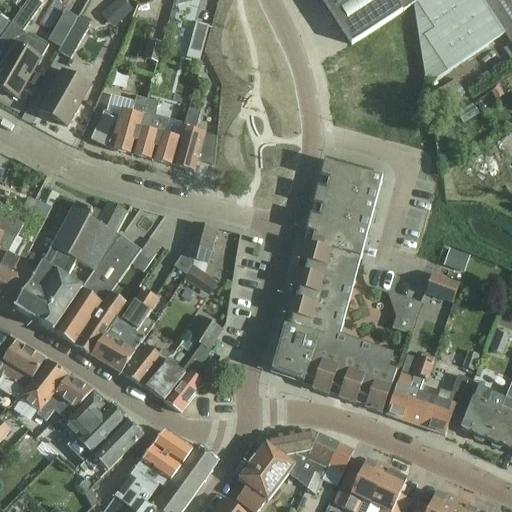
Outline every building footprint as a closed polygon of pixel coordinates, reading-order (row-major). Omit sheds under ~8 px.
[(29,0),(11,26),(22,34),(42,6),(32,0),(29,0)] [(120,0),(118,0),(106,12),(119,25),(132,12),(120,0)] [(172,0),(156,0),(154,7),(174,13),(177,2),(172,0)] [(320,0),(351,46),(351,47),(410,8),(423,0),(320,0)] [(511,0),(423,0),(410,8),(428,86),(505,35),(511,45),(511,0)] [(0,41),(11,26),(0,18),(0,41)] [(78,20),(58,55),(70,61),(90,27),(78,20)] [(210,52),(222,47),(211,21),(199,26),(210,52)] [(15,40),(13,44),(12,44),(0,65),(0,90),(18,101),(41,60),(48,47),(27,35),(15,40)] [(145,61),(157,64),(162,46),(150,43),(145,61)] [(144,84),(148,72),(136,68),(132,80),(144,84)] [(61,72),(39,113),(67,129),(90,87),(61,72)] [(476,72),(463,79),(472,94),(485,87),(476,72)] [(122,113),(120,120),(121,121),(120,125),(119,125),(118,125),(111,152),(131,158),(147,102),(136,99),(131,115),(122,113)] [(131,158),(172,169),(180,141),(164,137),(168,121),(154,118),(158,105),(147,102),(131,158)] [(180,141),(172,169),(193,174),(196,163),(201,147),(202,135),(193,132),(194,129),(196,129),(200,113),(188,110),(180,141)] [(91,143),(111,152),(118,125),(119,125),(120,125),(121,121),(120,120),(120,121),(105,114),(91,143)] [(201,147),(196,163),(214,167),(216,139),(202,135),(201,147)] [(341,392),(339,400),(338,401),(354,407),(357,398),(368,401),(365,410),(381,416),(396,373),(395,372),(387,370),(390,363),(379,359),(381,353),(339,338),(382,179),(373,176),(324,163),(320,180),(329,183),(326,192),(317,189),(312,207),(321,210),(319,219),(310,217),(305,234),(314,237),(311,248),(302,246),(297,262),(306,265),(303,275),(295,273),(290,289),(299,292),(296,302),(287,300),(283,316),(292,319),(289,329),(284,328),(272,373),(303,384),(305,379),(315,383),(312,392),(328,397),(331,389),(341,392)] [(82,293),(81,292),(65,282),(76,265),(94,276),(120,240),(115,237),(127,216),(107,205),(99,220),(75,207),(43,265),(35,279),(14,313),(52,335),(82,293)] [(51,212),(37,206),(32,216),(46,223),(51,212)] [(61,231),(68,216),(59,212),(51,227),(61,231)] [(0,272),(7,258),(23,229),(0,219),(0,272)] [(193,226),(190,238),(214,244),(217,232),(193,226)] [(190,238),(187,250),(211,256),(214,244),(190,238)] [(108,301),(110,297),(132,267),(133,267),(142,254),(120,240),(94,276),(92,277),(91,277),(81,292),(82,293),(52,335),(75,349),(100,313),(108,301)] [(142,254),(133,267),(144,275),(162,250),(150,242),(142,254)] [(0,300),(25,254),(28,256),(33,247),(28,245),(26,247),(20,244),(11,260),(7,258),(0,272),(0,300)] [(208,267),(211,256),(187,250),(184,261),(208,267)] [(25,254),(0,300),(0,304),(14,313),(35,279),(43,265),(28,256),(25,254)] [(218,284),(225,274),(211,265),(205,275),(218,284)] [(432,277),(426,295),(425,295),(452,305),(459,286),(432,277)] [(120,378),(120,377),(154,327),(151,325),(148,330),(143,327),(159,303),(143,293),(131,312),(127,309),(117,323),(116,322),(91,360),(120,378)] [(127,308),(110,297),(108,301),(100,313),(75,349),(91,360),(116,322),(117,323),(127,309),(126,309),(127,308)] [(409,336),(419,306),(403,301),(393,331),(409,336)] [(197,346),(206,352),(210,354),(223,334),(203,322),(190,341),(197,346)] [(498,334),(490,352),(501,356),(508,338),(498,334)] [(0,371),(3,365),(15,346),(0,338),(0,381),(2,378),(3,376),(0,374),(0,371)] [(46,365),(16,346),(15,346),(3,365),(0,371),(0,374),(3,376),(2,378),(25,393),(46,365)] [(160,369),(142,391),(145,393),(164,406),(188,374),(206,352),(197,346),(182,366),(172,359),(168,365),(167,366),(163,371),(160,369)] [(144,348),(123,378),(142,391),(160,369),(163,371),(167,366),(168,365),(172,359),(162,352),(157,359),(144,348)] [(447,376),(452,353),(436,349),(431,373),(447,376)] [(477,357),(466,353),(461,370),(472,373),(477,357)] [(386,417),(407,425),(419,395),(422,382),(425,383),(433,361),(421,357),(412,381),(400,377),(386,417)] [(46,365),(25,393),(20,400),(38,414),(52,398),(53,399),(69,379),(47,363),(46,365)] [(180,417),(204,386),(188,374),(164,406),(180,417)] [(437,402),(419,395),(407,425),(444,438),(454,408),(459,405),(467,381),(457,378),(451,396),(440,392),(437,402)] [(38,417),(43,421),(45,423),(53,413),(64,421),(74,412),(83,404),(93,394),(92,393),(69,379),(53,399),(52,398),(38,414),(37,416),(38,417)] [(473,401),(460,432),(487,443),(500,412),(504,402),(492,397),(492,398),(477,392),(473,401)] [(64,421),(59,425),(76,441),(67,450),(79,462),(84,467),(128,423),(111,406),(108,408),(99,399),(93,394),(92,396),(83,404),(74,412),(64,421)] [(500,412),(487,443),(511,452),(511,410),(510,416),(500,412)] [(0,443),(10,432),(0,423),(0,443)] [(107,474),(143,437),(128,423),(84,467),(81,471),(84,474),(89,469),(92,473),(99,466),(107,474)] [(193,451),(168,435),(163,432),(161,436),(106,511),(141,511),(146,507),(159,489),(164,494),(183,468),(182,467),(192,454),(195,449),(195,448),(193,451)] [(336,490),(353,453),(338,446),(311,434),(309,433),(269,441),(266,445),(265,446),(298,470),(312,477),(306,491),(315,497),(318,491),(322,483),(336,490)] [(265,446),(237,482),(246,489),(236,502),(249,511),(258,511),(265,503),(267,504),(288,477),(306,491),(312,477),(298,470),(265,446)] [(183,511),(186,508),(218,464),(195,449),(192,454),(182,467),(183,468),(164,494),(151,511),(146,507),(141,511),(183,511)] [(345,511),(367,511),(387,469),(376,464),(374,467),(366,463),(359,479),(348,474),(333,506),(345,511)] [(405,511),(410,502),(399,497),(406,482),(398,478),(399,475),(387,469),(367,511),(405,511)] [(84,500),(83,498),(84,497),(92,510),(97,505),(90,492),(85,497),(93,488),(85,481),(79,488),(80,490),(66,505),(73,511),(84,500)] [(452,511),(457,502),(445,496),(444,499),(436,496),(429,511),(418,506),(415,511),(452,511)] [(236,511),(223,502),(222,503),(215,511),(236,511)] [(457,502),(452,511),(471,511),(467,510),(469,507),(457,502)]
